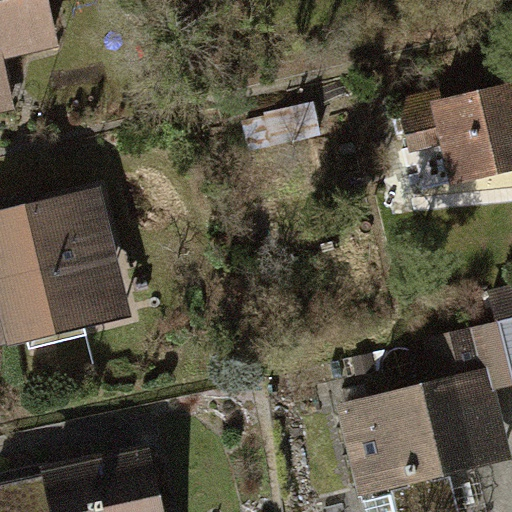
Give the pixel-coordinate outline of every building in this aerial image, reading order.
[(50,0),(0,0),(0,119),(16,116),(4,67),(64,51),(50,0)] [(397,102),(412,158),(442,150),(453,196),(511,180),(511,92),(447,109),(443,91),(397,102)] [(99,198),(0,222),(0,303),(12,352),(130,324),(99,198)] [(511,288),(489,294),(497,327),(428,343),(437,385),(493,372),(498,394),(511,390),(511,288)] [(337,410),(360,505),(511,465),(511,453),(498,394),(493,372),(437,385),(337,410)] [(163,511),(150,453),(44,476),(52,511),(163,511)]
